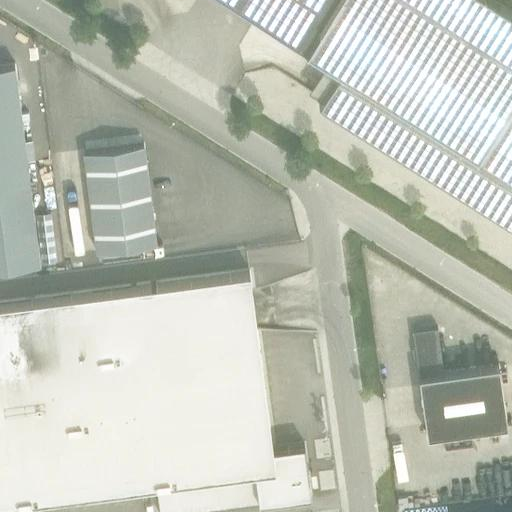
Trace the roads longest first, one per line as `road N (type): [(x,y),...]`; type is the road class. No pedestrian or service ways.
road 1 (unclassified): [(9,0),(318,195)]
road 2 (unclassified): [(318,195),(364,511)]
road 3 (unclassified): [(318,195),(511,315)]
